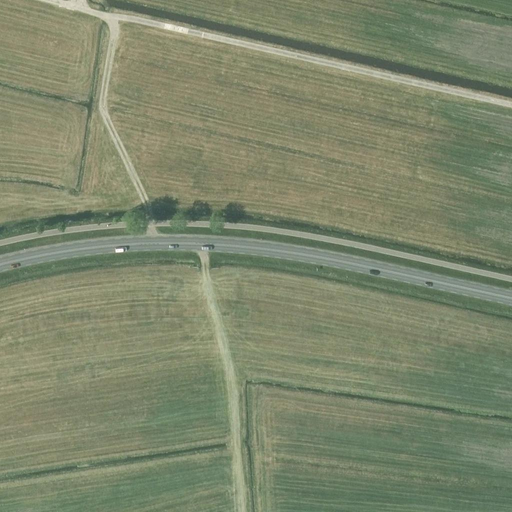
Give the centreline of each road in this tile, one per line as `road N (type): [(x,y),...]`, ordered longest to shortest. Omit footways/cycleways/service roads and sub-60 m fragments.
road 1 (secondary): [(511,297),(216,245),(117,245),(0,266)]
road 2 (track): [(116,18),(511,105)]
road 3 (track): [(239,511),(232,380),(200,245)]
road 4 (track): [(116,18),(101,108),(148,206),(151,244)]
